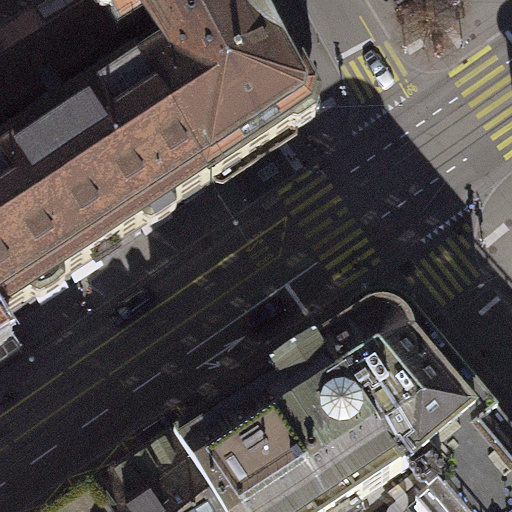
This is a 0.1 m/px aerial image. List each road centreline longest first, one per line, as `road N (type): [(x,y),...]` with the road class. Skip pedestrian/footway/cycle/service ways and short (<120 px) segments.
road 1 (primary): [(0,494),(417,212)]
road 2 (primary): [(391,123),(0,398)]
road 3 (residential): [(417,212),(511,350)]
road 4 (primary): [(511,38),(391,123)]
road 5 (residential): [(325,0),(391,123)]
